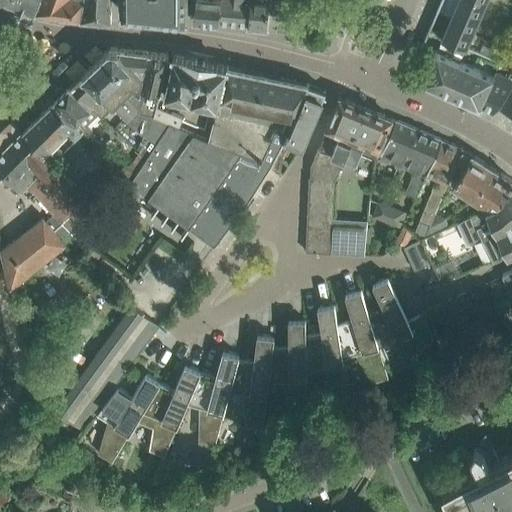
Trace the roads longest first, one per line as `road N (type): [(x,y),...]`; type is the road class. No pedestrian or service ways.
road 1 (residential): [(194,511),(269,491),(463,396),(511,381)]
road 2 (residential): [(85,35),(218,42),(342,72)]
road 3 (residential): [(285,275),(220,317),(204,321),(195,312),(287,193)]
road 4 (residential): [(375,79),(511,145)]
road 5 (residential): [(287,193),(342,72)]
road 6 (residential): [(0,120),(85,35)]
